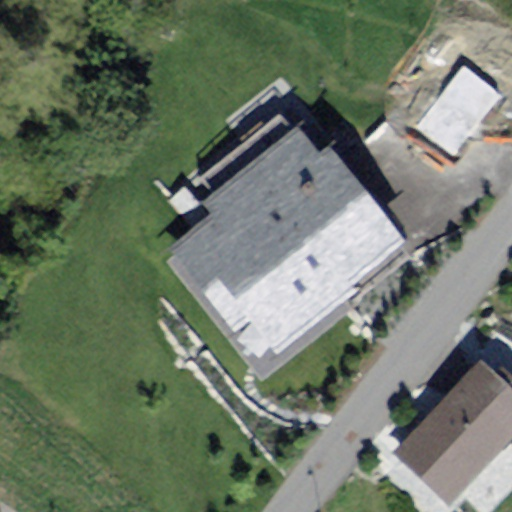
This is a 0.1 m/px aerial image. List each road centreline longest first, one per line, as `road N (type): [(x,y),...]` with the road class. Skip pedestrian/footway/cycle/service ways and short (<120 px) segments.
road 1 (residential): [(511,222),(298,511)]
road 2 (track): [(91,0),(0,101)]
